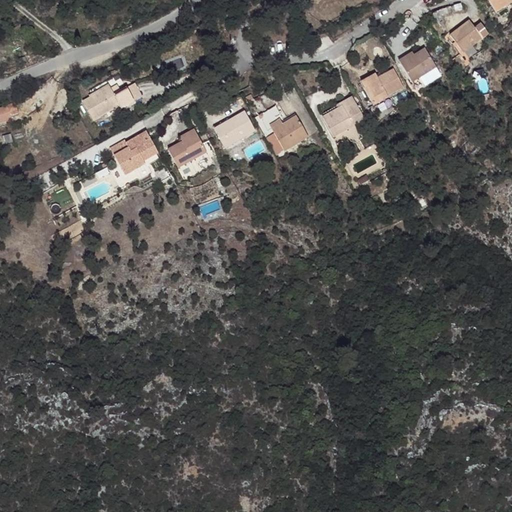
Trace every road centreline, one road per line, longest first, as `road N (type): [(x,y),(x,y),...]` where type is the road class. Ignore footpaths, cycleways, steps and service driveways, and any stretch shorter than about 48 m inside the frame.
road 1 (tertiary): [(195,0),(122,37),(0,81)]
road 2 (unclassified): [(410,0),(327,53),(278,61),(247,53)]
